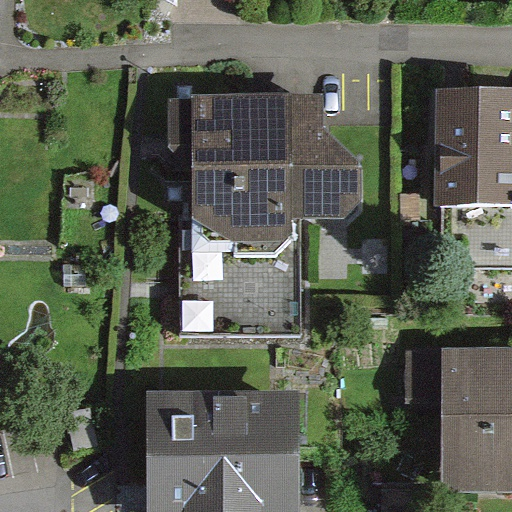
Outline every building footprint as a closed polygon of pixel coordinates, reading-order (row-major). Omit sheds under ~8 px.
[(511,101),(466,102),(467,211),(511,210),(511,101)] [(315,105),(175,106),(175,156),(199,155),(199,215),(296,214),(343,214),(357,192),(357,164),(315,126),(315,105)] [(296,214),(199,215),(181,215),(182,332),(297,332),(296,214)] [(511,357),(412,358),(412,392),(447,392),(448,485),(511,484),(511,357)] [(286,511),(286,404),(156,405),(156,511),(286,511)]
